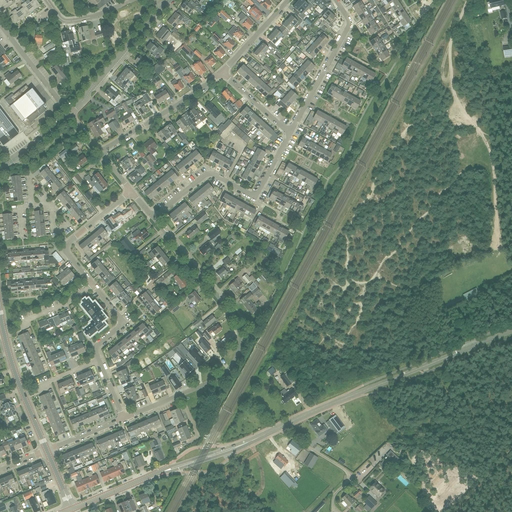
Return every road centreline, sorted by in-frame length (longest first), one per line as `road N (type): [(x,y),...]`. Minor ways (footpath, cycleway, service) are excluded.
road 1 (tertiary): [(71,508),(511,330)]
road 2 (track): [(467,0),(450,42),(450,67),(458,105),(489,151),(495,252)]
road 3 (residential): [(180,394),(229,368),(239,350),(238,326),(153,217)]
road 4 (residential): [(292,133),(255,197),(209,173),(153,217)]
road 5 (residential): [(336,0),(350,23),(292,133)]
road 6 (residential): [(100,153),(223,70)]
road 7 (tertiary): [(46,450),(0,313)]
road 8 (residential): [(69,115),(161,6)]
